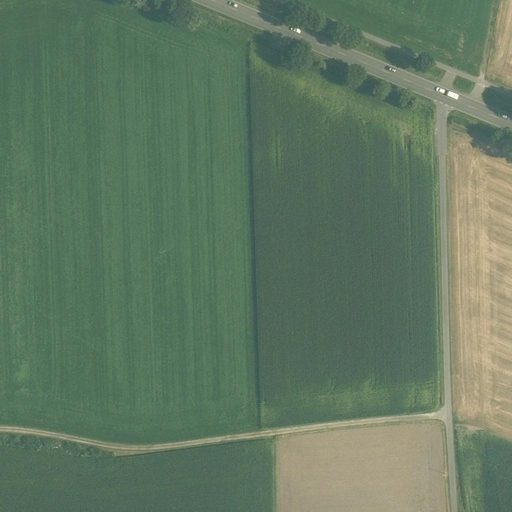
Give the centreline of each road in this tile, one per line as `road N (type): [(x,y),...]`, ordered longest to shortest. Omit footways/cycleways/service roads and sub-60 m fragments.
road 1 (track): [(446,414),(143,447),(0,428)]
road 2 (track): [(453,511),(445,96)]
road 3 (primary): [(511,123),(210,0)]
